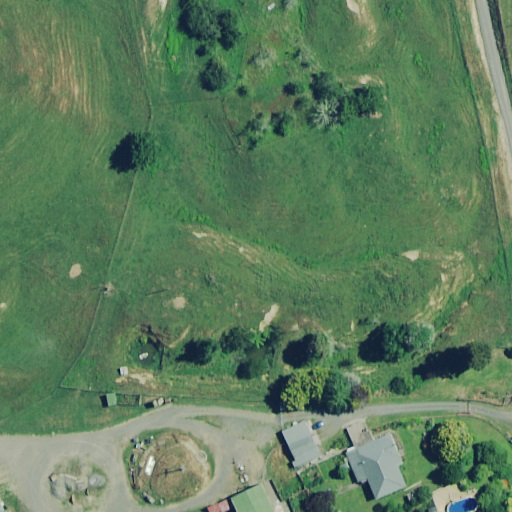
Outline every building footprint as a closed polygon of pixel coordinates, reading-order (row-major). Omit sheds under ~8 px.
[(298,472),(309,467),(327,458),(308,420),(283,433),(297,462),(294,464),(298,472)] [(371,430),(365,433),(361,423),(348,428),(356,448),(347,452),(360,484),(369,480),(377,500),(409,487),(400,466),(404,464),(393,435),(376,441),(371,430)] [(84,472),(82,462),(68,466),(71,476),(84,472)] [(309,467),(298,472),(306,488),(318,483),(309,467)] [(275,511),(264,486),(233,500),(238,511),(275,511)] [(307,511),(302,497),(291,501),(294,511),(307,511)] [(453,511),(448,500),(430,508),(431,511),(453,511)] [(225,511),(232,510),(229,501),(210,508),(211,511),(225,511)]
